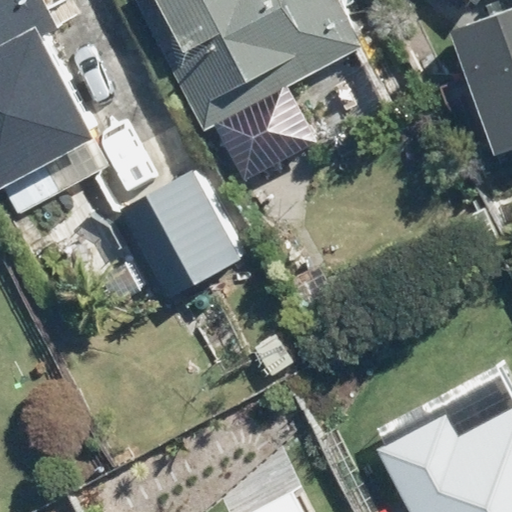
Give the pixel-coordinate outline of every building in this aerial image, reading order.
[(0,0),(0,209),(4,217),(99,167),(86,141),(107,131),(48,19),(58,15),(49,0),(0,0)] [(138,0),(205,121),(214,117),(290,76),(364,37),(343,0),(138,0)] [(511,8),(450,30),(493,154),(511,147),(511,8)] [(217,165),(143,202),(188,291),(263,254),(217,165)] [(394,511),(511,511),(511,392),(508,384),(490,394),(463,343),(339,409),(394,511)]
